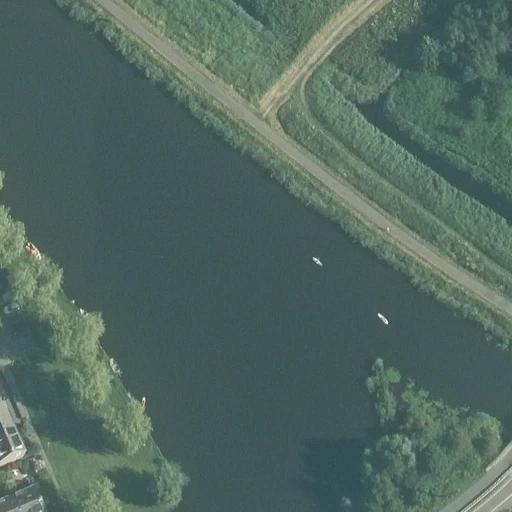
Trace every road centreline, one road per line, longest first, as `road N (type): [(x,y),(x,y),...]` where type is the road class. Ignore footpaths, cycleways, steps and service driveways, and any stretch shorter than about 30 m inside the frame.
road 1 (unknown): [(315,130),(511,279)]
road 2 (unknown): [(315,130),(304,88),(336,48),(394,0)]
